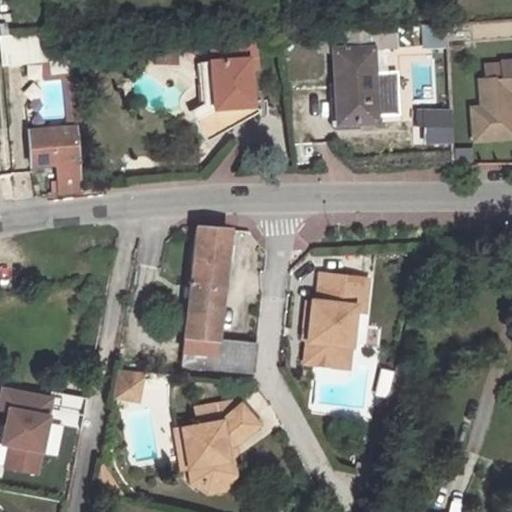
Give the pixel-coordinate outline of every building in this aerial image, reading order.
[(447,42),(446,25),(445,25),(430,26),(431,42),(447,42)] [(332,50),(333,56),(334,90),(341,90),(343,124),(374,124),(371,51),(393,50),(394,28),(335,31),(335,34),(336,50),(332,50)] [(51,32),(0,37),(0,47),(1,54),(3,68),(41,62),(43,80),(63,79),(67,128),(28,131),(30,166),(55,164),(57,194),(81,191),(68,54),(53,54),(51,32)] [(335,34),(317,35),(318,55),(333,56),(332,50),(336,50),(335,34)] [(250,39),(209,43),(210,62),(208,62),(212,112),(193,120),(203,142),(227,130),(223,121),(248,109),(248,102),(246,71),(253,70),(250,39)] [(174,46),(155,47),(155,65),(174,66),(174,46)] [(511,60),(500,62),(501,78),(477,79),(479,106),(469,107),(471,138),(511,135),(511,130),(510,92),(511,92),(511,60)] [(212,112),(208,62),(198,63),(201,105),(188,111),(193,120),(212,112)] [(449,109),(447,69),(438,70),(438,108),(449,109)] [(223,121),(227,130),(256,116),(248,102),(248,109),(223,121)] [(450,144),(449,109),(438,108),(427,109),(428,120),(424,119),(426,145),(450,144)] [(252,373),(255,343),(217,338),(227,230),(195,228),(181,364),(252,373)] [(361,281),(314,277),(312,304),(301,303),(298,343),(303,344),(301,366),(329,368),(344,356),(347,330),(356,330),(361,281)] [(409,371),(398,369),(390,406),(400,409),(409,371)] [(139,374),(114,372),(109,396),(119,398),(138,384),(139,374)] [(48,399),(0,390),(0,409),(6,410),(0,442),(8,444),(3,467),(34,472),(48,399)] [(233,402),(193,409),(196,427),(179,430),(186,468),(191,467),(194,481),(205,488),(218,486),(226,475),(224,462),(221,447),(231,446),(254,426),(233,402)] [(186,468),(179,430),(171,431),(178,469),(186,468)] [(231,446),(221,447),(224,462),(229,461),(233,460),(231,446)] [(229,461),(224,462),(226,475),(218,486),(205,488),(194,481),(191,467),(186,468),(189,483),(204,494),(221,491),(231,477),(229,461)] [(352,475),(367,478),(369,469),(355,465),(352,475)]
